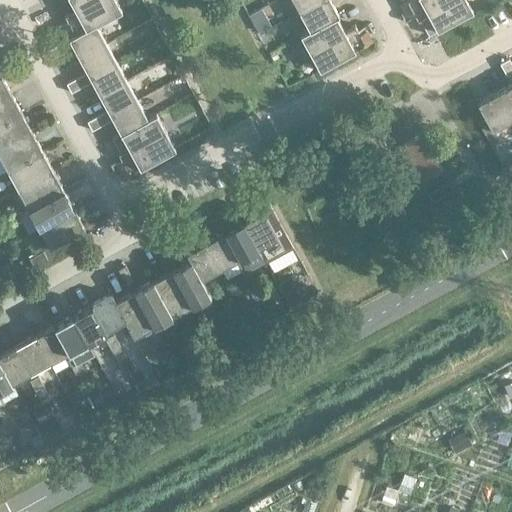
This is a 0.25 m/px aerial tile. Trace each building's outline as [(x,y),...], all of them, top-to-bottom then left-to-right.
[(69,0),(75,9),(64,15),(67,20),(61,23),(61,24),(57,26),(62,36),(66,34),(68,38),(78,32),(78,33),(96,24),(121,10),(115,0),(69,0)] [(292,0),(299,11),(318,0),(292,0)] [(318,0),(299,11),(309,29),(309,30),(336,15),(336,16),(338,15),(330,0),(318,0)] [(466,0),(407,0),(401,4),(403,9),(400,11),(405,20),(415,15),(418,21),(420,20),(428,35),(472,10),(466,0)] [(309,30),(309,29),(300,34),(319,69),(371,41),(369,36),(373,34),(367,24),(357,30),(354,24),(344,30),(336,16),(336,15),(309,30)] [(78,32),(68,38),(79,57),(106,43),(96,24),(78,33),(78,32)] [(64,52),(59,43),(48,50),(52,58),(64,52)] [(116,62),(106,43),(79,57),(87,72),(89,76),(116,62)] [(500,63),(505,74),(511,69),(511,64),(509,58),(500,63)] [(127,80),(116,62),(89,76),(87,72),(76,77),(81,86),(92,81),(100,95),(127,80)] [(511,69),(505,74),(511,84),(496,92),(511,119),(511,118),(511,69)] [(0,100),(12,94),(1,74),(0,74),(0,100)] [(81,86),(76,77),(66,83),(71,92),(81,86)] [(137,99),(127,80),(100,95),(108,109),(97,115),(102,124),(113,119),(110,114),(137,99)] [(511,119),(496,92),(477,103),(485,118),(478,122),(484,134),(511,119)] [(0,125),(22,113),(12,94),(0,100),(0,125)] [(147,118),(137,99),(110,114),(113,119),(120,133),(121,133),(147,118)] [(0,149),(32,132),(22,113),(0,125),(0,149)] [(156,113),(147,118),(121,133),(120,133),(112,137),(120,152),(118,153),(121,159),(111,165),(116,174),(120,172),(123,177),(175,148),(156,113)] [(102,124),(97,115),(87,121),(92,130),(102,124)] [(43,151),(32,132),(0,149),(0,156),(7,170),(43,151)] [(441,168),(422,133),(402,144),(421,179),(441,168)] [(53,170),(43,151),(7,170),(18,189),(53,170)] [(63,189),(53,170),(18,189),(28,209),(63,189)] [(74,208),(63,189),(28,209),(38,227),(74,208)] [(84,228),(74,208),(38,227),(49,247),(84,228)] [(263,210),(243,221),(258,248),(285,233),(278,221),(271,225),(263,210)] [(258,248),(243,221),(224,231),(239,258),(258,248)] [(239,258),(224,231),(205,241),(220,268),(239,258)] [(220,268),(205,241),(186,252),(190,260),(191,259),(201,279),(202,278),(220,268)] [(155,248),(161,260),(169,256),(163,244),(155,248)] [(47,259),(42,251),(29,258),(33,266),(47,259)] [(175,267),(169,256),(161,260),(168,272),(171,270),(190,304),(210,293),(202,278),(201,279),(191,259),(190,260),(175,267)] [(238,266),(244,278),(252,273),(246,261),(238,266)] [(118,269),(124,281),(131,277),(125,265),(118,269)] [(171,270),(168,272),(153,280),(172,315),(190,304),(171,270)] [(259,285),(252,273),(244,278),(250,289),(259,285)] [(279,281),(288,299),(301,292),(292,274),(279,281)] [(137,288),(131,277),(124,281),(130,292),(115,300),(115,301),(125,320),(133,336),(153,325),(134,290),(137,288)] [(172,315),(153,280),(137,288),(134,290),(153,325),(172,315)] [(111,293),(91,304),(106,330),(125,320),(115,301),(115,300),(111,293)] [(106,330),(91,304),(72,314),(87,341),(106,330)] [(87,341),(72,314),(53,324),(68,351),(87,341)] [(241,323),(237,314),(225,320),(229,329),(241,323)] [(68,351),(53,324),(35,335),(49,361),(68,351)] [(105,338),(111,350),(120,345),(113,333),(105,338)] [(49,361),(35,335),(16,345),(30,372),(49,361)] [(30,372),(16,345),(0,353),(0,361),(12,382),(30,372)] [(126,357),(120,345),(111,350),(118,361),(126,357)] [(67,359),(73,370),(81,366),(75,354),(67,359)] [(0,388),(12,382),(0,361),(0,388)] [(88,378),(81,366),(73,370),(80,382),(88,378)] [(29,379),(36,391),(44,387),(37,375),(29,379)] [(50,399),(44,387),(36,391),(42,403),(50,399)] [(99,393),(92,396),(97,405),(104,402),(99,393)] [(53,414),(47,403),(32,411),(38,422),(53,414)] [(12,419),(6,407),(0,410),(0,416),(4,424),(12,419)] [(38,432),(29,437),(34,446),(43,441),(38,432)]
